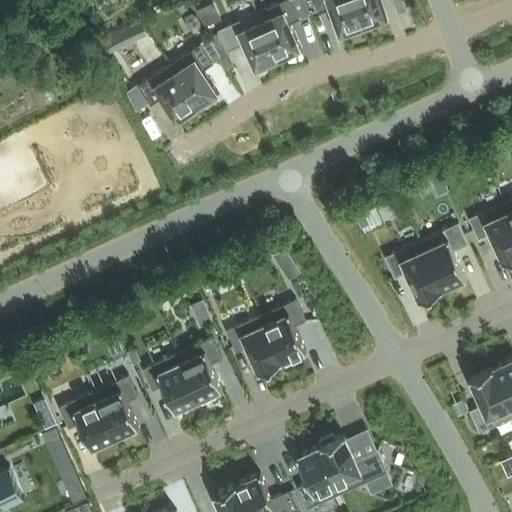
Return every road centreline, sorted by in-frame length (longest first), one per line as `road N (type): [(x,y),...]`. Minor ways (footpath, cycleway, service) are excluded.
road 1 (residential): [(100,498),(400,356)]
road 2 (unclassified): [(0,303),(286,176)]
road 3 (residential): [(450,37),(326,69),(251,101),(178,150)]
road 4 (residential): [(286,176),(400,356)]
road 5 (unclassified): [(286,176),(474,87)]
road 6 (residential): [(400,356),(487,511)]
road 7 (residential): [(400,356),(511,305)]
